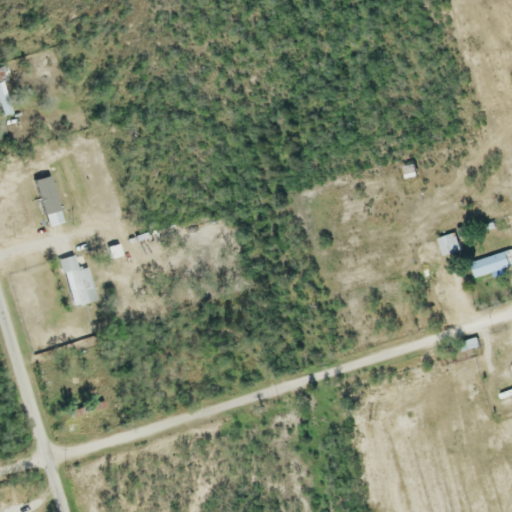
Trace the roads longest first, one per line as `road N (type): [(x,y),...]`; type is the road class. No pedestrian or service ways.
road 1 (residential): [(49,464),(511,316)]
road 2 (residential): [(0,250),(98,189),(59,83)]
road 3 (residential): [(62,511),(0,310)]
